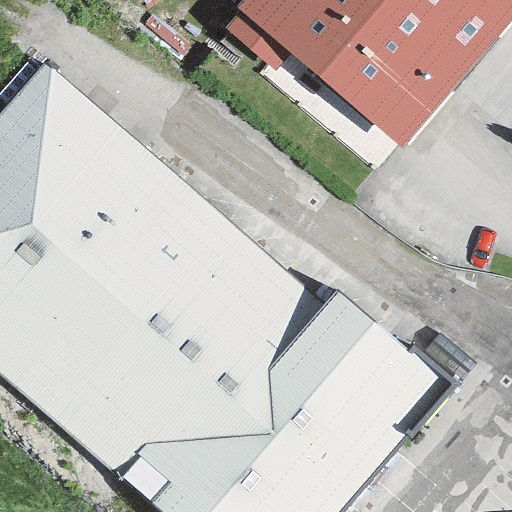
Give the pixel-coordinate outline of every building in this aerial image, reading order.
[(406,129),(426,106),(304,0),(253,0),(234,23),(264,48),(284,24),(406,129)] [(304,0),(426,106),(438,92),(399,59),(407,50),(347,0),(304,0)] [(438,92),(510,9),(499,0),(347,0),(407,50),(399,59),(438,92)] [(511,0),(499,0),(510,9),(511,6),(511,0)] [(0,115),(0,261),(120,124),(46,61),(0,115)] [(216,210),(120,124),(0,261),(0,364),(47,404),(216,210)] [(326,304),(216,210),(47,404),(172,511),(333,511),(448,377),(341,286),(326,304)] [(462,340),(430,314),(415,334),(446,362),(462,340)]
